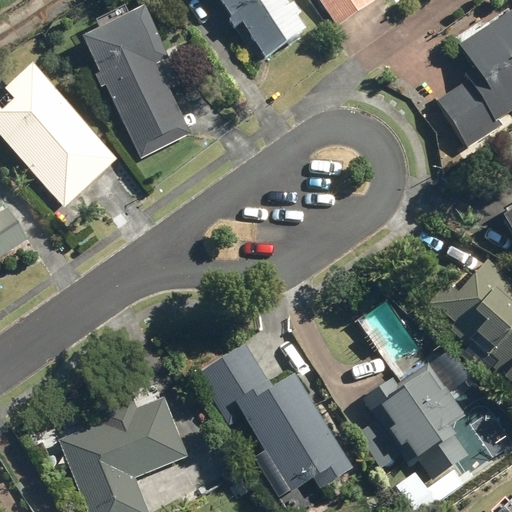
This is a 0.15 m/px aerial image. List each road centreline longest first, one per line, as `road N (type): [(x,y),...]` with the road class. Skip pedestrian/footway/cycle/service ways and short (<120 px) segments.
road 1 (residential): [(125,265),(330,126),(373,134),(393,152),(395,188),(280,267),(244,274)]
road 2 (residential): [(0,355),(125,265)]
